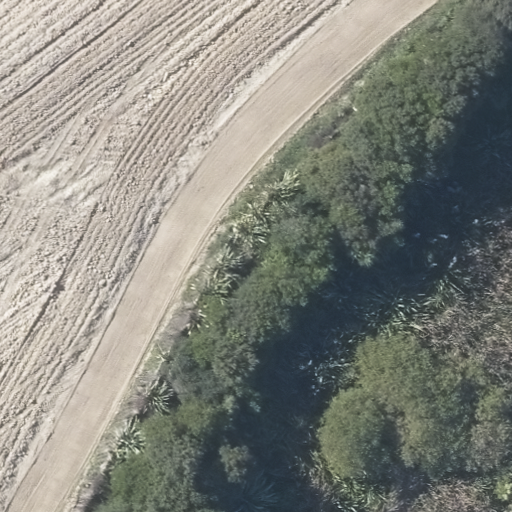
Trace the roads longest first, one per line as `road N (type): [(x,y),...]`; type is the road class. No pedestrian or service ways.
road 1 (track): [(24,511),(125,240),(355,0)]
road 2 (track): [(0,181),(125,240)]
